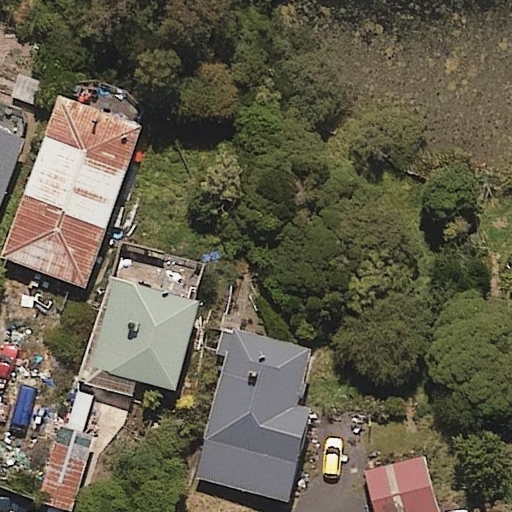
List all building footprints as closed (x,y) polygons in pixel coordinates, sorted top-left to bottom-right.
[(42,107),(54,73),(19,61),(7,94),(42,107)] [(70,78),(64,80),(2,256),(84,285),(147,109),(143,103),(139,98),(135,94),(130,89),(125,86),(120,82),(114,80),(108,78),(102,76),(96,75),(89,75),(83,75),(77,76),(70,78)] [(0,200),(23,134),(0,125),(0,200)] [(174,388),(197,299),(111,277),(83,382),(130,394),(134,378),(174,388)] [(223,311),(212,354),(224,357),(194,476),(287,500),(310,407),(297,404),(311,348),(239,329),(243,316),(223,311)] [(1,469),(20,475),(53,358),(34,353),(1,469)] [(74,508),(90,438),(53,429),(37,499),(74,508)] [(401,509),(435,499),(422,454),(388,464),(401,509)]
